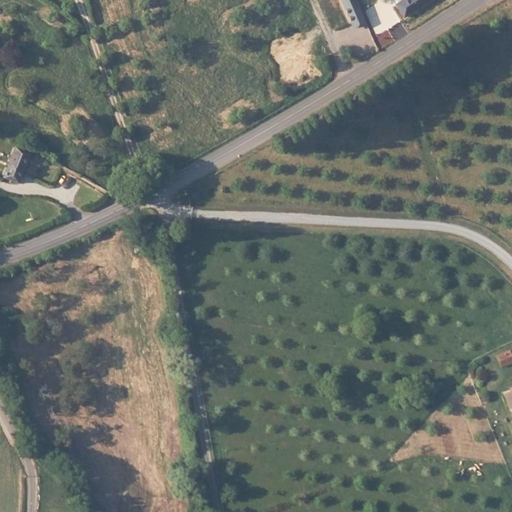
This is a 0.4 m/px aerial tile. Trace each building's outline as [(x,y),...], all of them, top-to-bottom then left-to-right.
[(338,0),(352,28),(363,22),(353,0),(338,0)] [(401,0),(397,3),(407,17),(432,0),(401,0)] [(27,156),(11,148),(0,172),(0,181),(13,183),(27,156)] [(503,348),(490,352),(494,364),(507,360),(503,348)] [(511,382),(495,388),(511,432),(511,382)]
